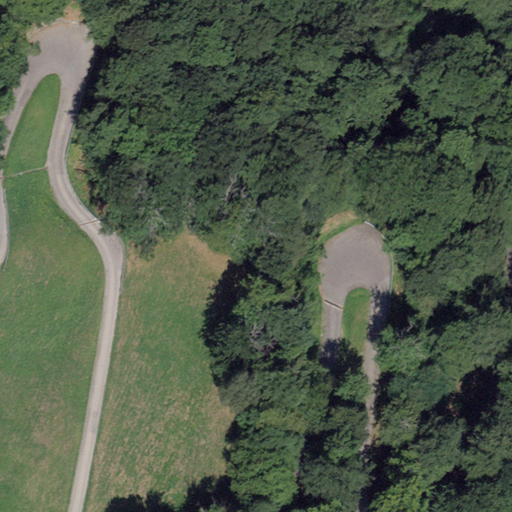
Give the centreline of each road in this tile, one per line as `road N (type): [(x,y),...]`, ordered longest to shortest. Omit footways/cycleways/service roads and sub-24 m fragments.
road 1 (unclassified): [(0,151),(40,59),(70,55),(72,88),(54,174),(67,203),(106,244),(114,270),(68,511)]
road 2 (unclassified): [(278,511),(331,346),(336,266),(354,248),(375,264),(379,283),(358,511)]
road 3 (unclassified): [(418,511),(490,402),(511,314)]
